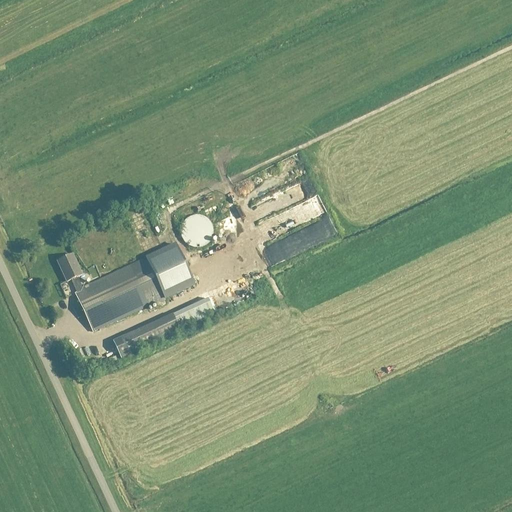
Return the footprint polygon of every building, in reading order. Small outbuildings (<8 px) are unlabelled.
[(193,249),(196,249),(199,249),(201,248),(204,247),(206,246),(208,244),(210,242),(211,240),(212,237),(213,234),(213,232),(212,229),(211,227),(210,224),(208,222),(206,220),(204,219),(202,217),(199,217),(196,217),(194,217),(191,217),(189,218),(186,220),(184,222),(183,224),(181,226),(180,229),(180,231),(180,234),(180,237),(181,239),(182,242),(184,244),(186,246),(188,247),(191,248),(193,249)] [(164,300),(159,290),(145,260),(130,267),(82,290),(77,279),(81,277),(72,256),(57,263),(66,284),(71,282),(76,294),(75,295),(93,333),(164,300)] [(238,256),(201,272),(205,281),(198,284),(199,287),(243,268),(238,256)] [(217,284),(224,303),(242,297),(234,277),(217,284)] [(179,331),(172,316),(113,344),(121,360),(180,332),(179,331)] [(108,362),(111,367),(118,364),(115,359),(108,362)]
